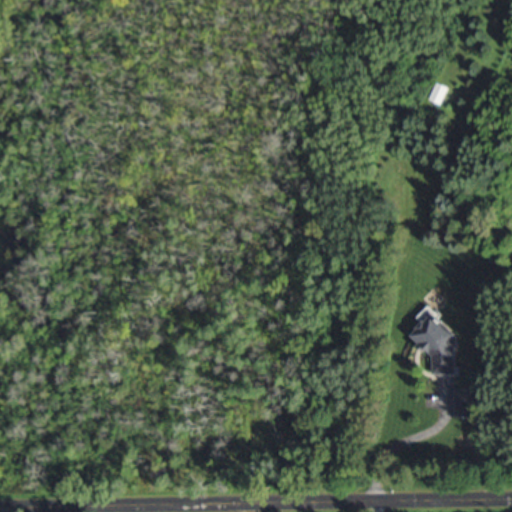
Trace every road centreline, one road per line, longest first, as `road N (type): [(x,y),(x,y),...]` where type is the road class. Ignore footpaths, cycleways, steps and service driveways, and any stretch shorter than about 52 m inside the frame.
road 1 (residential): [(369,502),(0,508)]
road 2 (residential): [(511,499),(369,502)]
